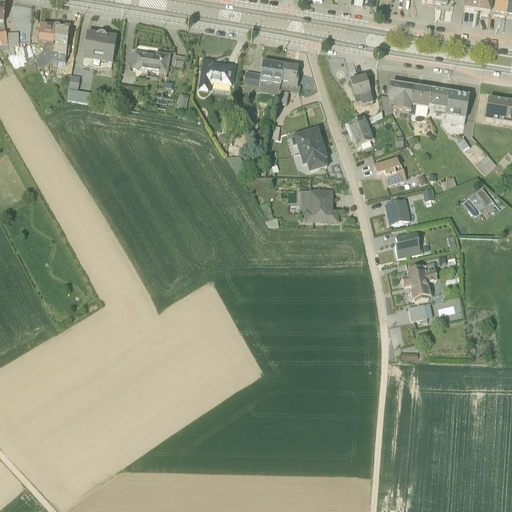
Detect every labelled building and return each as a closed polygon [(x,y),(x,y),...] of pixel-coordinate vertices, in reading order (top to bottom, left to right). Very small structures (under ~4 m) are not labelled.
[(362,0),(353,0),(352,9),(361,10),(362,0)] [(419,0),(419,6),(433,8),(434,0),(419,0)] [(434,0),(433,8),(433,9),(446,11),(448,3),(448,0),(450,0),(434,0)] [(461,0),(464,1),(462,13),(477,15),(479,0),(461,0)] [(491,0),(479,0),(477,15),(489,17),(491,0)] [(491,0),(489,17),(505,19),(508,0),(491,0)] [(3,28),(4,8),(0,8),(0,49),(3,55),(7,54),(8,59),(14,58),(13,52),(13,50),(18,50),(18,38),(5,38),(3,28)] [(51,66),(54,32),(40,30),(39,40),(37,40),(36,47),(42,48),(41,59),(35,63),(40,76),(47,72),(46,69),(51,66)] [(62,77),(70,79),(71,74),(72,68),(67,67),(69,51),(66,50),(68,33),(54,32),(51,66),(57,67),(56,75),(62,76),(62,77)] [(111,73),(116,41),(86,36),(81,62),(82,63),(80,71),(86,72),(86,70),(94,73),(111,73)] [(167,79),(170,59),(154,57),(154,59),(133,55),(130,74),(167,79)] [(231,92),(235,70),(213,68),(213,65),(201,63),(197,97),(208,98),(210,89),(231,92)] [(296,80),(297,70),(284,67),(282,71),(277,101),(276,109),(277,109),(285,110),(287,97),(298,99),(299,91),(296,90),(298,81),(296,80)] [(243,90),(242,97),(253,99),(253,96),(277,101),(282,71),(265,69),(263,79),(245,76),(242,89),(243,90)] [(79,83),(70,81),(66,106),(87,109),(89,99),(77,97),(79,83)] [(364,81),(350,85),(352,94),(351,94),(355,109),(360,107),(361,110),(366,109),(367,111),(371,110),(364,81)] [(413,91),(389,87),(386,104),(393,106),(392,113),(409,116),(413,91)] [(413,91),(408,119),(413,120),(425,121),(430,96),(430,94),(413,91)] [(448,96),(430,94),(427,112),(445,115),(448,96)] [(448,96),(443,126),(463,130),(469,100),(448,96)] [(188,100),(179,99),(177,113),(185,115),(188,100)] [(511,107),(488,103),(487,103),(483,126),(511,130),(511,107)] [(381,123),(381,117),(374,121),(363,126),(365,130),(376,126),(381,123)] [(346,131),(355,153),(360,151),(362,155),(370,152),(369,147),(372,146),(367,134),(377,130),(376,126),(365,130),(362,124),(346,131)] [(279,133),(273,131),(271,144),(277,145),(279,133)] [(293,143),(290,143),(292,151),(295,151),(298,160),(323,153),(317,134),(292,141),(293,143)] [(468,154),(462,144),(456,147),(463,157),(468,154)] [(323,153),(298,160),(302,172),(306,171),(308,179),(327,173),(324,166),(326,165),(323,153)] [(474,172),(483,182),(494,172),(486,162),(474,172)] [(224,164),(236,182),(248,179),(239,163),(224,164)] [(372,172),(375,182),(380,180),(385,193),(405,187),(399,169),(397,170),(395,164),(372,172)] [(452,185),(440,190),(443,197),(455,192),(452,185)] [(432,207),(430,197),(421,198),(424,209),(432,207)] [(303,229),(336,230),(336,219),(330,219),(330,199),(298,198),(298,219),(303,219),(303,229)] [(384,212),(389,234),(409,230),(404,208),(384,212)] [(396,267),(397,267),(419,263),(419,261),(421,261),(419,252),(417,252),(415,240),(394,245),(396,254),(394,255),(396,267)] [(455,256),(452,244),(446,245),(449,258),(455,256)] [(432,273),(405,278),(407,284),(406,285),(400,286),(402,295),(407,295),(410,309),(413,308),(413,310),(427,307),(427,306),(429,305),(427,295),(426,295),(425,291),(436,288),(432,273)] [(408,314),(410,328),(432,326),(431,312),(408,314)]
